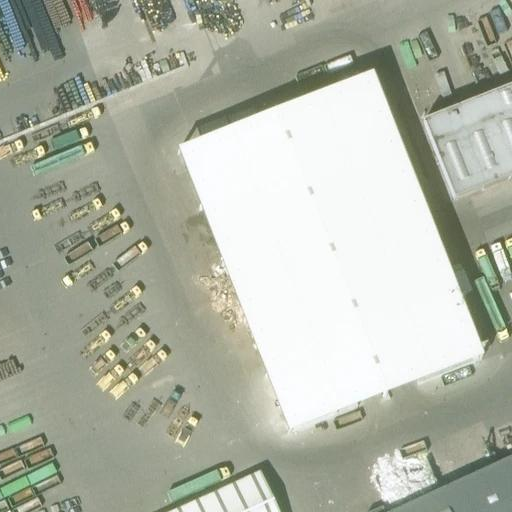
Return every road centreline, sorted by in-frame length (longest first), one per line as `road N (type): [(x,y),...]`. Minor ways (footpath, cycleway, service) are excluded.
road 1 (unknown): [(284,51),(201,100),(173,132),(171,147),(189,207),(311,472),(286,457),(263,456),(237,457),(151,490),(125,479),(0,218)]
road 2 (unknown): [(0,110),(170,44),(242,49)]
road 3 (unknown): [(284,51),(488,0)]
